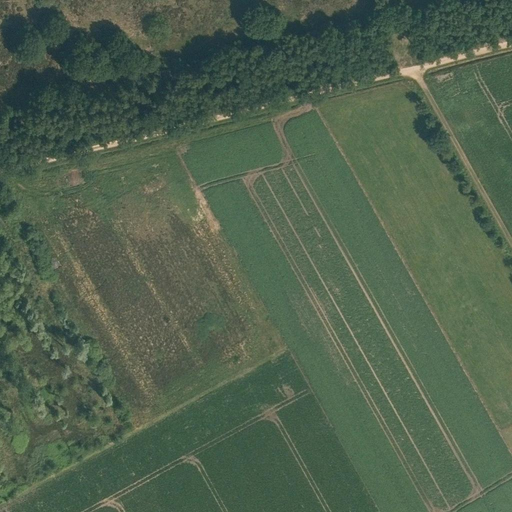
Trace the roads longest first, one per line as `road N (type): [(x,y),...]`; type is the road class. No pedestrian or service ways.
road 1 (track): [(0,173),(511,44)]
road 2 (track): [(511,246),(411,69)]
